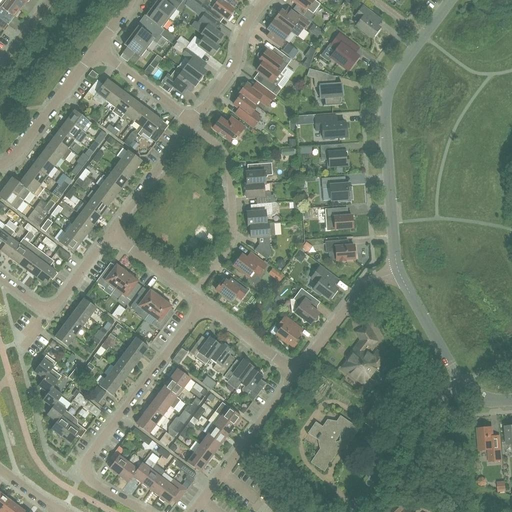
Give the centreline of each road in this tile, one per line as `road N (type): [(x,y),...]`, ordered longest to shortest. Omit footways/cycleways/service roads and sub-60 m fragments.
road 1 (tertiary): [(396,269),(387,95),(450,0)]
road 2 (residential): [(144,511),(85,479),(83,465),(203,305)]
road 3 (residential): [(191,295),(232,236),(225,152),(191,125)]
road 4 (residential): [(193,511),(298,374)]
road 5 (unclassified): [(352,511),(418,415),(461,381)]
road 6 (residential): [(0,165),(95,51)]
road 7 (residential): [(298,374),(365,283),(396,269)]
road 8 (residential): [(194,122),(237,62),(246,28),(267,0)]
road 9 (residential): [(110,234),(191,125)]
road 10 (tertiary): [(461,381),(396,269)]
road 11 (residential): [(194,122),(95,51)]
